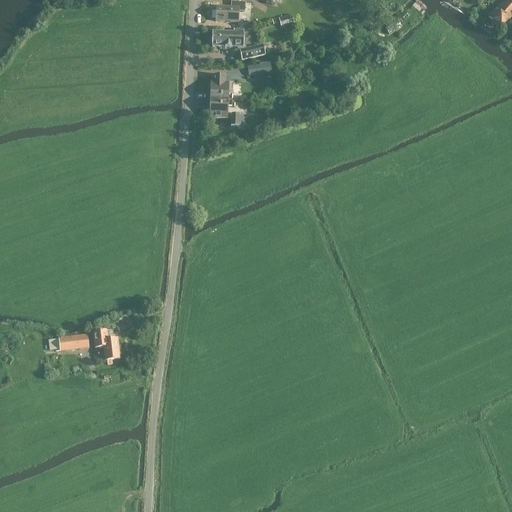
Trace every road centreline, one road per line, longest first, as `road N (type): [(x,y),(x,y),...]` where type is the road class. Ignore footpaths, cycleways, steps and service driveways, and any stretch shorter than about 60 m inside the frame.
road 1 (unclassified): [(148,511),(184,150)]
road 2 (residential): [(184,150),(191,0)]
